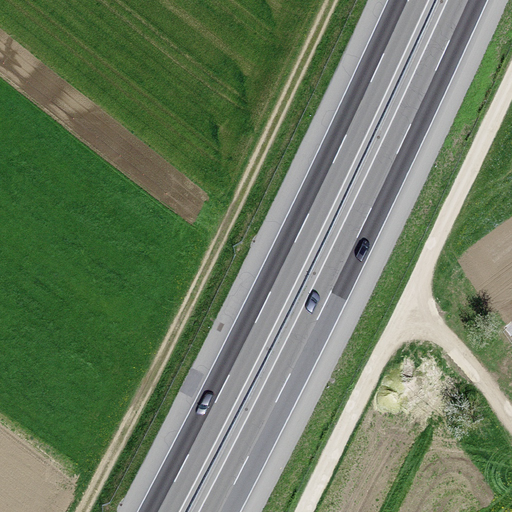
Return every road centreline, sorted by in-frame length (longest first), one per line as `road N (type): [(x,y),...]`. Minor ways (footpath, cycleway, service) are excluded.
road 1 (motorway): [(408,0),(158,511)]
road 2 (track): [(331,0),(82,511)]
road 3 (motorway): [(219,511),(467,0)]
road 4 (track): [(304,511),(511,80)]
road 5 (track): [(511,419),(460,353),(402,311)]
